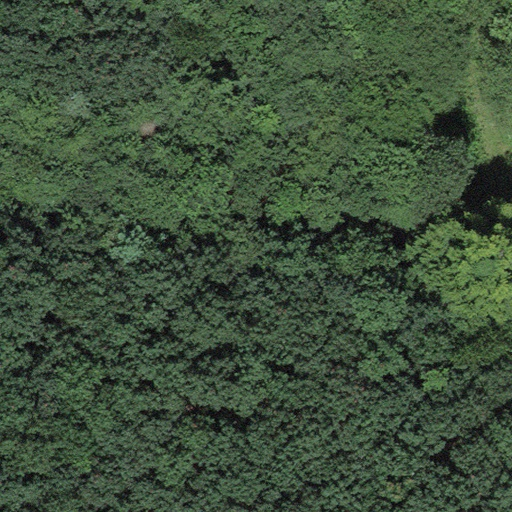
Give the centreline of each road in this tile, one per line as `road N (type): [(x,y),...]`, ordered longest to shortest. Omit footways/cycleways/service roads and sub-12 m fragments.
road 1 (track): [(511,227),(0,211)]
road 2 (track): [(511,266),(460,0)]
